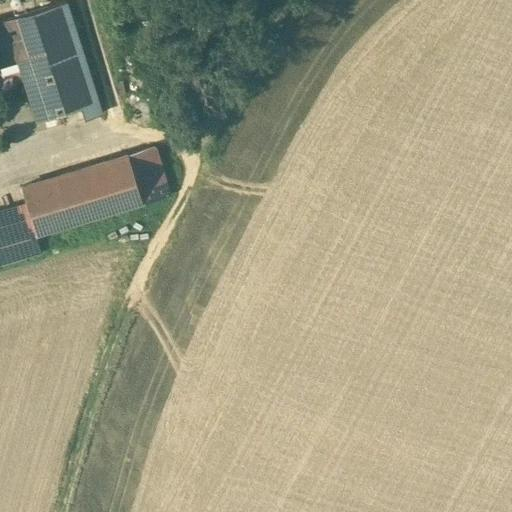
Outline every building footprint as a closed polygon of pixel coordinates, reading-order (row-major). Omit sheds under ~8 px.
[(63,1),(3,19),(4,20),(16,60),(36,120),(79,106),(83,120),(99,115),(63,1)] [(4,20),(0,21),(0,65),(16,60),(4,20)] [(150,148),(126,155),(140,203),(165,195),(150,148)] [(126,155),(20,187),(24,202),(35,235),(140,203),(126,155)] [(24,202),(0,210),(0,263),(40,251),(35,235),(24,202)]
